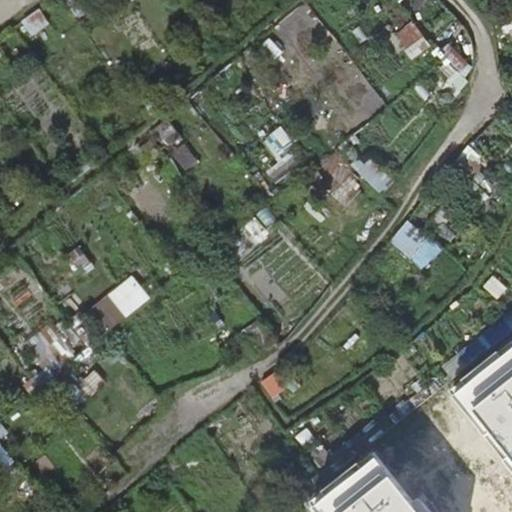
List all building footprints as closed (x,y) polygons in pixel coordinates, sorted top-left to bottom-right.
[(412,20),(394,35),(414,59),(433,44),(412,20)] [(261,137),(277,172),(302,161),(286,126),(261,137)] [(342,169),(322,187),(344,212),(364,193),(342,169)] [(426,271),(444,249),(409,219),(390,240),(426,271)] [(89,307),(108,331),(152,298),(133,274),(89,307)] [(511,348),(458,391),(511,459),(511,348)] [(278,371),(261,382),(273,399),(289,387),(278,371)] [(422,505),(381,453),(318,503),(324,511),(438,511),(429,500),(422,505)]
